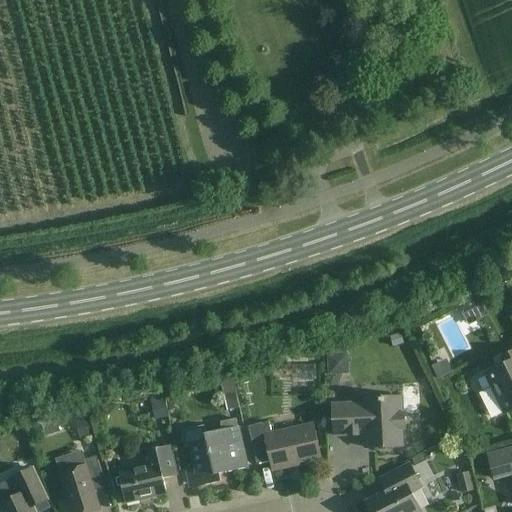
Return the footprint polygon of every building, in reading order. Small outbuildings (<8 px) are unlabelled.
[(511,281),(511,279),(497,286),(506,303),(511,300),(511,281)] [(488,315),(478,296),(458,306),(468,326),(488,315)] [(401,335),(391,338),(393,348),(404,345),(401,335)] [(494,417),(504,412),(505,414),(511,410),(511,352),(501,357),(505,365),(485,374),(492,387),(482,392),(481,396),(490,416),(494,417)] [(347,353),(327,354),(328,376),(349,375),(347,353)] [(447,359),(433,366),(439,379),(453,372),(447,359)] [(237,393),(223,396),(227,411),(240,408),(237,393)] [(164,398),(150,401),(155,420),(168,417),(164,398)] [(363,403),(333,405),(335,436),(365,434),(365,448),(403,446),(402,429),(405,428),(403,398),(363,400),(363,403)] [(88,413),(74,416),(80,440),(94,437),(88,413)] [(64,417),(55,420),(57,428),(67,425),(64,417)] [(185,448),(191,447),(200,487),(221,482),(219,474),(247,468),(236,419),(220,423),(222,430),(206,434),(204,426),(181,431),(185,448)] [(269,422),(248,427),(257,465),(271,461),(273,470),(291,466),(290,464),(320,457),(313,425),(272,434),(269,422)] [(122,486),(126,503),(167,494),(163,475),(176,472),(170,446),(148,451),(151,464),(119,471),(120,477),(116,478),(118,487),(122,486)] [(511,449),(489,456),(495,479),(511,474),(511,449)] [(86,466),(59,474),(71,511),(94,511),(101,510),(93,485),(105,481),(96,456),(84,460),(86,466)] [(366,502),(370,511),(420,511),(411,493),(421,488),(410,464),(380,480),(386,492),(366,502)] [(14,481),(0,487),(0,501),(1,504),(0,504),(0,505),(3,511),(35,511),(33,507),(47,500),(32,469),(13,478),(14,481)] [(471,472),(456,475),(461,494),(476,490),(471,472)] [(497,505),(511,501),(511,487),(494,491),(497,505)]
